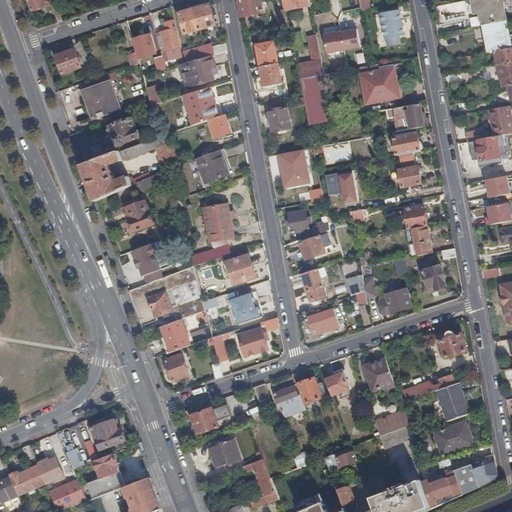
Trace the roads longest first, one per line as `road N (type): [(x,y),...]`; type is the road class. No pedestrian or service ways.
road 1 (residential): [(299,362),(228,0)]
road 2 (residential): [(477,303),(419,0)]
road 3 (secondary): [(106,295),(14,48)]
road 4 (residential): [(65,223),(102,337),(88,387),(52,418)]
road 5 (residential): [(511,497),(477,303)]
road 6 (residential): [(299,362),(477,303)]
road 7 (secondary): [(0,78),(65,223)]
road 8 (residential): [(14,48),(163,0)]
road 9 (residential): [(152,413),(299,362)]
